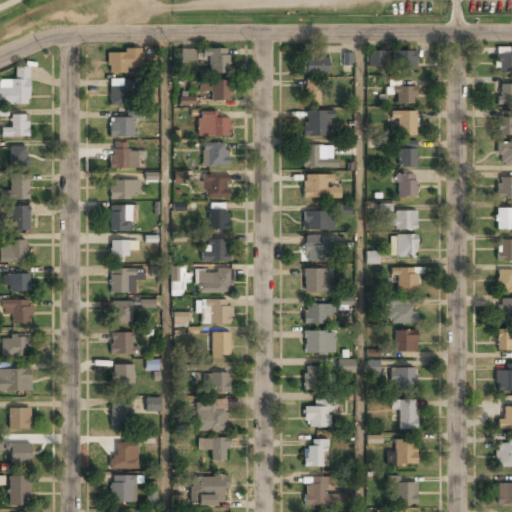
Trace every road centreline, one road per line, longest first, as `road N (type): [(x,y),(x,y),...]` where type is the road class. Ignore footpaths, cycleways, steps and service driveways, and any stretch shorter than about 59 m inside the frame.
road 1 (residential): [(70,35),(70,511)]
road 2 (residential): [(266,35),(266,511)]
road 3 (residential): [(459,36),(459,511)]
road 4 (residential): [(511,35),(70,35)]
